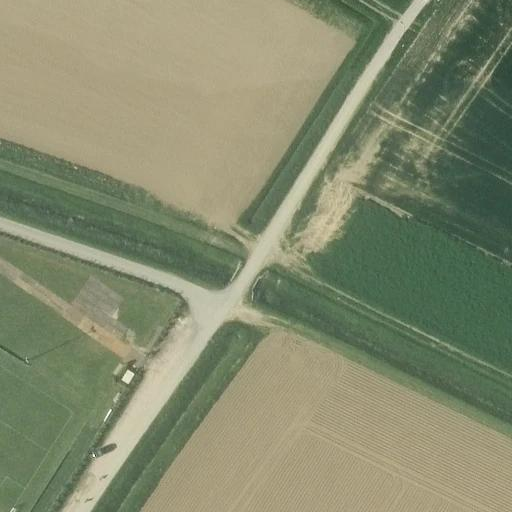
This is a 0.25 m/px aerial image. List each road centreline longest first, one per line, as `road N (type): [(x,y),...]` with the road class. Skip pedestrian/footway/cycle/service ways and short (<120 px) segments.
road 1 (unclassified): [(420,0),(226,304)]
road 2 (unclassified): [(85,511),(226,304)]
road 3 (unclassified): [(226,304),(0,221)]
